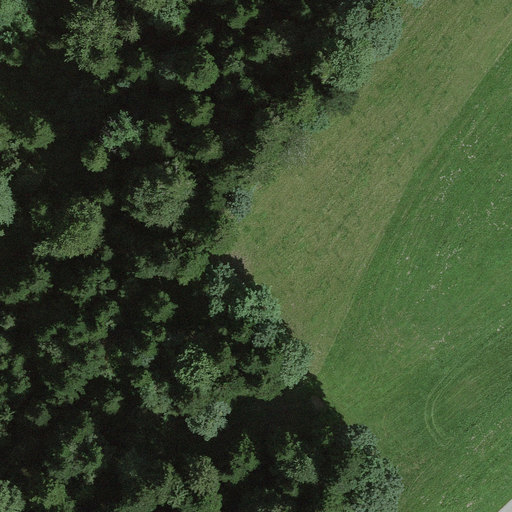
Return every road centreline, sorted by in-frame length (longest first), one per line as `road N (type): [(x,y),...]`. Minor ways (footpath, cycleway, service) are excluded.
road 1 (track): [(307,169),(181,195),(0,263)]
road 2 (track): [(0,230),(41,169),(115,122),(211,0)]
